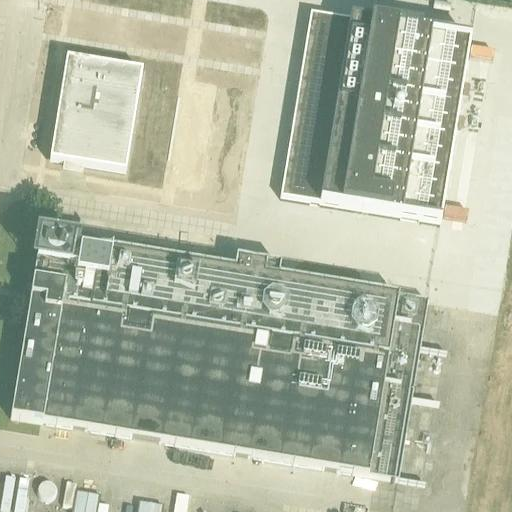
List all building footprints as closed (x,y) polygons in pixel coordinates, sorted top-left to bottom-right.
[(312,18),(282,202),(441,229),(472,44),(312,18)] [(140,75),(69,64),(53,164),(124,176),(140,75)] [(41,242),(12,421),(399,485),(429,306),(279,281),(281,270),(237,263),(235,274),(41,242)] [(72,511),(97,511),(100,498),(75,494),(72,511)] [(187,511),(190,498),(177,496),(174,511),(187,511)] [(139,503),(137,511),(162,511),(164,507),(139,503)]
